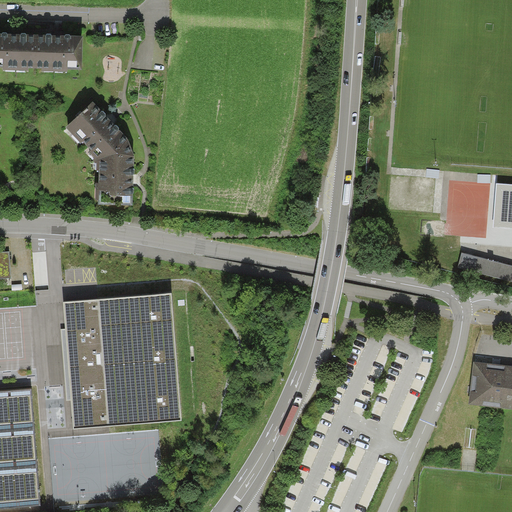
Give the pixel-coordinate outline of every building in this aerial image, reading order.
[(36,68),(37,34),(14,34),(0,33),(0,66),(3,67),(3,70),(28,71),(29,68),(36,68)] [(58,35),(37,34),(36,68),(42,68),(42,71),(68,72),(68,69),(82,70),(83,36),(58,35)] [(134,178),(135,156),(128,139),(109,119),(93,102),(66,127),(81,143),(83,142),(91,150),(89,152),(94,158),(92,159),(94,161),(94,163),(96,163),(96,170),(99,171),(99,183),(95,183),(95,199),(98,199),(98,204),(132,206),(134,178)] [(511,184),(497,183),(494,227),(511,228),(511,184)] [(444,222),(422,221),(422,235),(444,235),(444,222)] [(9,251),(0,251),(0,278),(11,277),(9,251)] [(511,265),(462,253),(458,267),(511,281),(511,265)] [(171,294),(63,303),(73,429),(181,420),(171,294)] [(511,365),(473,361),(469,404),(511,409),(511,365)] [(0,509),(42,506),(32,390),(0,392),(0,509)]
